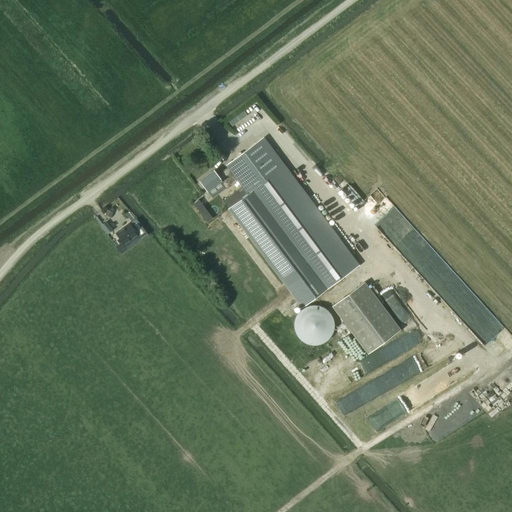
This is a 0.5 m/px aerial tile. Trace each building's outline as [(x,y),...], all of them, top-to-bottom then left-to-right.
[(213,171),(199,181),(207,192),(220,182),(226,189),(237,181),(241,187),(223,201),(303,307),(359,266),(339,238),(263,138),(226,166),(227,168),(216,176),(213,171)] [(379,214),(378,214),(352,184),(340,194),(370,227),(381,217),(379,214)] [(193,204),(207,222),(212,218),(198,200),(193,204)] [(102,226),(110,233),(119,224),(111,217),(102,226)] [(117,241),(114,243),(116,247),(121,255),(127,249),(141,239),(147,235),(136,219),(129,224),(116,234),(122,242),(120,244),(117,241)] [(400,330),(364,282),(332,306),(368,354),(400,330)] [(324,347),(337,315),(313,306),(310,315),(305,313),(296,336),(324,347)]
